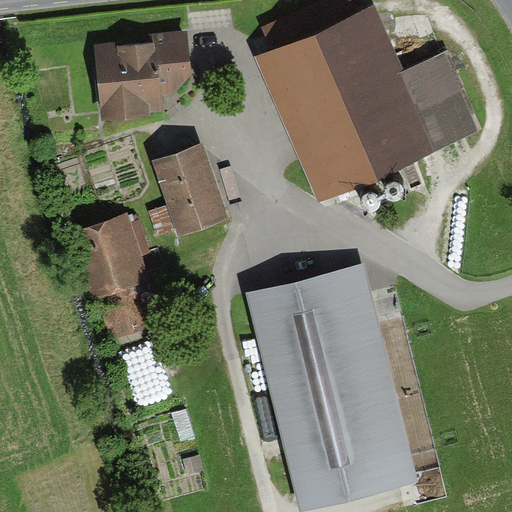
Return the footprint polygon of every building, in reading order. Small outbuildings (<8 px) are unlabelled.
[(369,8),(260,58),(324,198),(474,130),(441,57),(400,76),(369,8)] [(149,47),(97,51),(101,117),(159,112),(157,88),(175,86),(187,74),(184,31),(148,34),(149,47)] [(198,149),(153,163),(176,234),(220,220),(198,149)] [(137,211),(74,232),(112,343),(151,330),(136,287),(148,283),(138,253),(150,249),(137,211)] [(361,259),(247,287),(302,506),(416,478),(361,259)]
